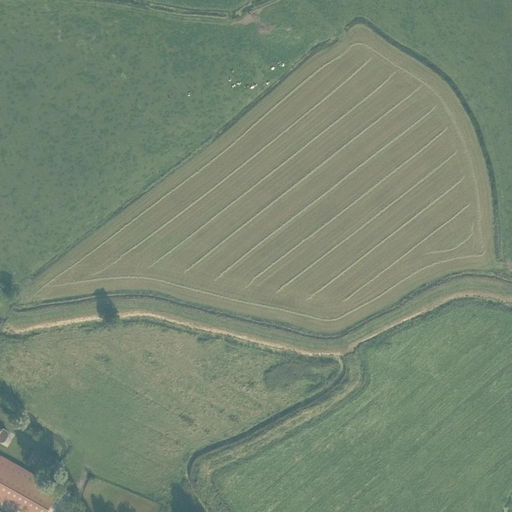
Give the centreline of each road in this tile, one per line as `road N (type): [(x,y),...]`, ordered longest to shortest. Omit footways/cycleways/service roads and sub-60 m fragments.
road 1 (track): [(511,295),(439,294),(327,347),(131,307),(0,322)]
road 2 (track): [(216,511),(199,481),(200,465),(351,382),(349,342)]
